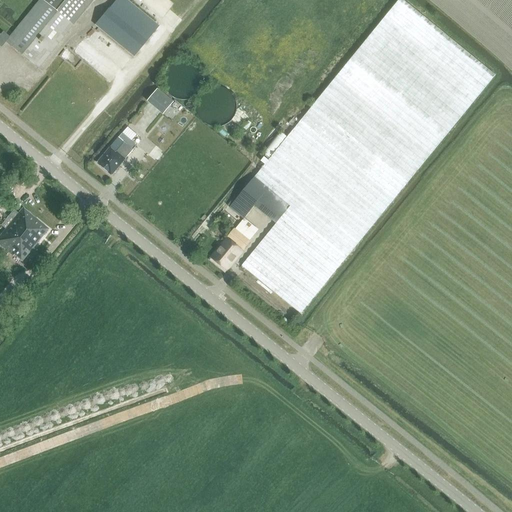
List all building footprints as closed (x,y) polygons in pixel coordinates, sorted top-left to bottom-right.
[(0,34),(0,44),(2,47),(6,42),(38,68),(93,0),(39,0),(9,37),(3,32),(0,35),(0,34)] [(110,6),(94,24),(134,57),(134,56),(138,60),(154,39),(150,36),(159,26),(127,0),(116,0),(111,6),(110,6)] [(242,265),(245,268),(301,314),(496,75),(404,0),(399,0),(255,177),(269,188),(291,206),(276,224),(242,265)] [(201,80),(200,77),(199,73),(198,70),(196,67),(194,66),(191,64),(187,62),(183,62),(181,62),(177,62),(174,64),(171,66),(168,69),(166,72),(165,76),(165,79),(165,83),(166,86),(168,90),(170,92),(173,95),(175,96),(178,97),(181,98),(185,98),(188,97),(192,95),(195,93),(197,90),(199,87),(200,83),(201,80)] [(158,89),(148,101),(163,114),(174,102),(158,89)] [(233,108),(233,107),(233,104),(232,101),(230,98),(228,95),(227,94),(223,91),(219,90),(216,89),(212,90),(209,90),(206,92),(203,94),(200,97),(199,100),(198,104),(197,107),(197,111),(198,114),(200,117),(202,120),(205,122),(208,124),(210,125),(215,125),(218,125),(222,124),(226,122),(228,120),(230,117),(232,114),(233,111),(233,108)] [(134,177),(194,226),(234,177),(174,128),(134,177)] [(97,163),(112,175),(135,147),(121,135),(97,163)] [(254,206),(276,224),(291,206),(269,188),(255,177),(235,201),(249,212),(254,206)] [(0,236),(0,244),(8,252),(36,219),(23,208),(18,215),(13,211),(9,216),(13,220),(0,236)] [(36,219),(8,252),(13,256),(14,255),(22,261),(48,229),(36,219)] [(248,245),(244,241),(251,232),(240,223),(235,229),(231,227),(227,232),(232,236),(230,239),(244,250),(248,245)] [(212,258),(227,269),(237,256),(236,256),(241,249),(228,239),(212,258)]
